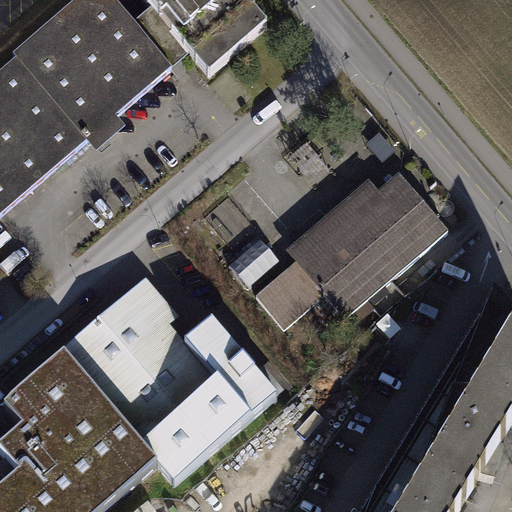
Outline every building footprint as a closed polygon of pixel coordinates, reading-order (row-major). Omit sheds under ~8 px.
[(135,28),(110,0),(83,0),(13,60),(16,63),(0,77),(0,219),(172,72),(163,61),(180,47),(208,80),(267,30),(241,0),(143,0),(154,12),(135,28)] [(384,199),(371,185),(289,256),(298,267),(257,302),(284,333),(329,295),(350,320),(449,236),(403,182),(384,199)] [(232,260),(250,284),(284,259),(265,235),(232,260)] [(459,511),(511,425),(511,309),(493,283),(360,511),(459,511)] [(136,291),(63,354),(67,359),(7,411),(25,432),(0,452),(0,458),(16,477),(0,490),(0,511),(111,511),(157,472),(174,492),(279,401),(211,324),(185,347),(136,291)]
